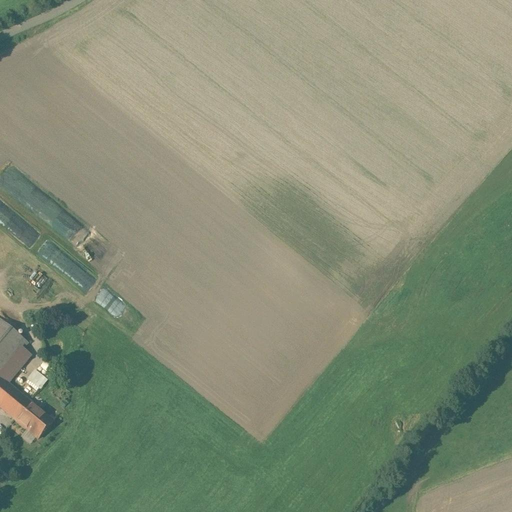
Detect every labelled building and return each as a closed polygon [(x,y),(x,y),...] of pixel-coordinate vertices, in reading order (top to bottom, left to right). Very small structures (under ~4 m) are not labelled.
[(58,273),(64,266),(70,271),(75,265),(62,254),(55,264),(51,261),(48,265),(58,273)] [(22,281),(30,273),(23,265),(15,273),(22,281)] [(28,344),(0,321),(0,377),(0,378),(23,350),(28,344)] [(23,350),(0,378),(8,384),(31,357),(23,350)] [(41,391),(50,381),(37,370),(28,380),(41,391)] [(0,378),(0,377),(0,409),(18,424),(34,405),(8,384),(0,378)] [(34,405),(18,424),(38,440),(53,422),(34,405)]
